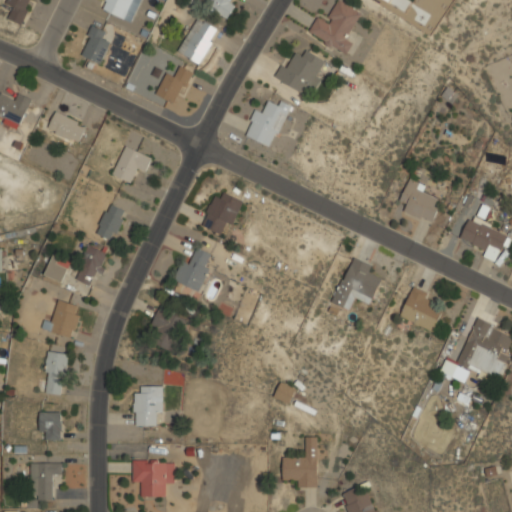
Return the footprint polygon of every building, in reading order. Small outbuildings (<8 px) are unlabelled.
[(14,8),(9,18),(22,24),(31,0),(7,0),(6,4),(14,8)] [(142,0),(104,0),(101,8),(132,22),(142,0)] [(234,0),(210,0),(207,6),(225,17),(234,0)] [(317,16),(308,34),(346,53),(352,41),(347,38),(361,11),(339,0),(337,0),(327,21),(317,16)] [(179,53),(200,63),(217,28),(196,18),(179,53)] [(100,63),(113,34),(93,25),(80,54),(100,63)] [(275,77),(304,94),(309,85),(312,87),(326,62),(306,50),(302,57),(295,53),(287,67),(283,64),(275,77)] [(193,72),(181,66),(176,75),(167,71),(156,94),(176,104),(193,72)] [(0,93),(0,115),(20,125),(33,100),(15,91),(11,99),(0,93)] [(269,100),(264,112),(256,109),(245,136),(272,147),(290,104),(281,100),(279,104),(269,100)] [(87,127),(57,110),(48,127),(78,143),(87,127)] [(112,173),(130,182),(136,171),(142,175),(151,157),(126,145),(112,173)] [(399,200),(407,204),(404,211),(430,224),(442,201),(424,192),(426,186),(410,178),(399,200)] [(225,236),(243,201),(220,189),(201,223),(225,236)] [(95,231),(110,240),(127,212),(111,203),(95,231)] [(460,239),(484,248),(481,255),(497,261),(507,234),(468,219),(460,239)] [(93,287),(110,253),(89,244),(73,277),(93,287)] [(174,281),(199,290),(213,254),(196,247),(190,263),(182,260),(174,281)] [(71,261),(52,254),(45,275),(64,282),(71,261)] [(332,303),(349,310),(354,297),(370,303),(381,278),(370,273),(373,265),(352,256),(332,303)] [(433,330),(441,311),(427,305),(431,295),(412,287),(400,316),(433,330)] [(43,328),(72,338),(83,307),(59,299),(51,322),(46,320),(43,328)] [(145,339),(172,350),(185,318),(159,307),(145,339)] [(511,346),(511,332),(476,318),(451,376),(465,382),(468,373),(496,385),(511,346)] [(44,379),(39,378),(37,391),(62,394),(68,354),(48,351),(44,379)] [(290,403),(296,387),(281,381),(274,397),(290,403)] [(135,386),(135,425),(161,425),(161,386),(135,386)] [(61,411),(40,411),(40,438),(61,438),(61,411)] [(317,487),(317,437),(306,437),(306,457),(283,457),(283,480),(298,480),(298,487),(317,487)] [(174,460),(132,460),(132,482),(141,483),(141,496),(164,496),(164,484),(173,484),(174,460)] [(30,499),(51,499),(51,476),(60,476),(60,462),(30,462),(30,499)] [(376,511),(364,484),(340,495),(348,511),(376,511)]
